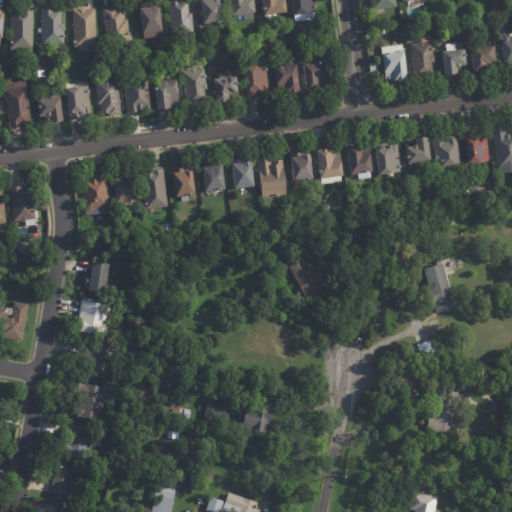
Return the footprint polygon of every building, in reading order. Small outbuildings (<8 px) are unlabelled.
[(221,0),(224,24),(204,27),(201,0),(221,0)] [(253,13),(234,15),(231,0),(254,0),(256,13),(253,13)] [(277,15),(264,17),(262,0),(284,0),(286,14),(277,15)] [(314,14),(296,17),(293,0),(315,0),(316,7),(318,7),(318,10),(317,10),(318,14),(314,14)] [(384,8),(373,9),(371,0),(397,0),(398,6),(384,8)] [(187,3),(188,3),(190,15),(193,15),(194,21),(193,21),(195,35),(193,35),(193,36),(190,37),(190,35),(173,37),(169,2),(182,1),(182,3),(187,3)] [(116,9),(118,9),(119,19),(122,19),(123,33),(125,33),(125,35),(124,35),(125,41),(102,44),(98,9),(111,7),(112,10),(116,9)] [(138,11),(149,10),(148,9),(157,7),(161,33),(159,34),(160,38),(143,40),(138,11)] [(86,9),(89,8),(90,46),(68,47),(66,9),(72,9),(72,8),(79,8),(79,9),(86,9)] [(26,10),(28,10),(27,55),(5,54),(6,11),(14,11),(14,9),(19,9),(18,10),(26,10)] [(53,12),(56,11),(56,24),(59,24),(59,36),(60,36),(60,38),(59,38),(59,44),(51,45),(44,45),(36,45),(36,10),(50,9),(50,12),(53,12)] [(511,63),(505,64),(502,38),(511,37),(511,63)] [(299,41),(309,40),(310,47),(300,48),(299,41)] [(425,76),(415,77),(412,43),(419,42),(420,41),(424,40),(425,41),(434,40),(436,62),(433,62),(435,75),(425,76)] [(404,51),(407,80),(394,81),(390,81),(390,79),(385,79),(382,54),(381,54),(380,47),(401,44),(402,51),(404,51)] [(485,70),(474,72),(471,48),(495,45),(497,61),(491,62),(492,64),(487,64),(488,70),(485,70)] [(455,73),(445,74),(442,51),(465,48),(467,64),(461,65),(461,66),(457,67),(458,72),(455,73)] [(318,93),(307,94),(303,65),(302,57),(322,55),(324,64),(325,64),(328,82),(319,84),(320,93),(318,93)] [(370,62),(377,61),(379,71),(372,73),(370,62)] [(259,98),(248,99),(244,68),(267,66),(270,93),(265,94),(265,95),(261,95),(260,98),(259,98)] [(298,95),(288,97),(287,90),(278,91),(275,69),(283,68),(297,66),(301,95),(298,95)] [(198,103),(196,104),(196,106),(188,107),(183,73),(190,72),(192,70),(195,70),(197,71),(205,70),(206,77),(208,77),(208,79),(206,79),(207,83),(209,90),(205,91),(207,102),(198,103)] [(141,114),(128,115),(124,82),(140,81),(141,79),(146,78),(147,80),(149,79),(153,111),(141,113),(141,114)] [(227,104),(220,105),(220,104),(217,104),(214,81),(238,78),(239,84),(240,84),(240,86),(238,86),(239,95),(234,95),(234,96),(230,97),(231,103),(229,103),(229,104),(227,104)] [(120,116),(111,118),(110,115),(102,116),(101,105),(98,105),(96,83),(104,82),(105,81),(109,81),(110,81),(118,81),(122,116),(120,116)] [(168,112),(160,113),(160,112),(157,112),(155,85),(177,82),(179,108),(171,108),(171,110),(169,110),(169,112),(168,112)] [(28,88),(32,127),(21,128),(9,129),(5,91),(6,90),(6,85),(26,83),(27,89),(28,88)] [(81,121),(70,122),(67,91),(89,88),(89,92),(91,92),(91,95),(90,95),(92,116),(82,117),(82,120),(81,121)] [(61,100),(64,123),(51,125),(50,119),(47,119),(46,117),(40,118),(39,103),(61,100)] [(493,130),(505,128),(506,131),(511,130),(511,172),(500,174),(493,130)] [(485,131),(488,161),(482,161),(482,167),(473,168),(472,163),(468,163),(466,137),(467,137),(467,131),(474,130),(475,132),(485,131)] [(462,169),(438,172),(434,139),(447,137),(446,134),(458,133),(462,169)] [(428,139),(430,160),(408,163),(406,148),(412,147),(412,146),(416,145),(415,139),(427,138),(428,139)] [(349,145),(362,144),(362,145),(364,145),(364,147),(370,146),(370,154),(371,154),(373,171),(367,172),(368,179),(358,180),(357,175),(351,175),(349,145)] [(398,144),(400,172),(393,173),(393,178),(388,178),(387,173),(379,174),(377,148),(387,148),(387,144),(393,144),(398,144)] [(318,149),(320,149),(320,148),(332,147),(332,149),(335,149),(335,150),(342,150),(343,175),(341,175),(342,183),(321,184),(318,149)] [(291,155),(294,155),(293,151),(299,151),(300,154),(310,153),(313,179),(298,180),(298,181),(294,181),(291,155)] [(258,158),(272,157),(273,160),(283,159),(287,195),(262,198),(258,158)] [(254,186),(235,188),(232,160),(243,159),(243,161),(250,160),(250,162),(251,162),(254,186)] [(222,189),(206,191),(203,167),(213,165),(221,164),(222,164),(225,189),(222,189)] [(175,172),(178,172),(178,168),(184,167),(184,170),(194,169),(197,194),(190,195),(190,201),(182,201),(182,195),(178,196),(175,172)] [(157,208),(147,210),(142,173),(150,172),(149,170),(154,170),(164,169),(169,207),(157,208)] [(125,177),(125,176),(132,175),(132,177),(133,177),(135,201),(116,203),(114,178),(118,178),(118,174),(122,174),(123,177),(125,177)] [(107,208),(86,210),(83,180),(91,179),(91,178),(97,177),(97,176),(107,175),(110,207),(107,208)] [(33,226),(29,226),(28,222),(24,222),(24,221),(16,222),(12,187),(25,186),(25,188),(32,187),(33,199),(36,199),(39,225),(33,226)] [(429,224),(450,232),(449,236),(427,229),(429,224)] [(332,281),(306,295),(288,261),(319,244),(337,279),(332,281)] [(90,289),(94,262),(111,264),(110,273),(115,273),(113,290),(106,289),(105,291),(90,289)] [(449,279),(457,307),(438,313),(425,268),(444,263),(449,279)] [(23,341),(0,337),(0,308),(7,310),(7,307),(13,308),(14,301),(29,304),(23,341)] [(80,316),(82,301),(111,305),(109,320),(110,320),(110,324),(103,323),(102,334),(78,331),(80,316)] [(448,337),(450,344),(442,346),(440,338),(448,336),(448,337)] [(505,349),(505,348),(504,348),(502,342),(506,341),(506,342),(511,340),(511,345),(511,346),(511,347),(505,349)] [(424,356),(422,356),(419,345),(431,341),(434,352),(424,356)] [(92,356),(93,354),(84,351),(87,342),(124,352),(115,382),(87,375),(92,356)] [(467,343),(470,343),(470,360),(464,359),(464,355),(461,355),(461,348),(464,348),(465,343),(467,343)] [(78,395),(80,383),(114,388),(112,402),(105,401),(105,402),(104,402),(101,421),(78,418),(82,396),(78,395)] [(430,390),(458,393),(457,395),(464,396),(463,407),(455,406),(451,435),(426,432),(427,418),(432,419),(432,415),(436,415),(437,404),(424,403),(426,389),(430,390)] [(168,403),(172,397),(177,400),(174,406),(168,403)] [(265,408),(275,410),(273,426),(269,425),(268,433),(254,431),(254,428),(241,426),(241,422),(239,421),(242,402),(256,404),(256,407),(265,408)] [(205,423),(207,406),(230,409),(227,426),(205,423)] [(174,407),(192,410),(190,419),(173,416),(174,407)] [(96,438),(95,443),(88,442),(86,459),(60,456),(62,438),(67,439),(69,425),(96,429),(96,438)] [(73,469),(72,473),(81,475),(77,498),(51,493),(56,466),(73,469)] [(177,484),(172,511),(152,511),(158,479),(177,482),(177,484)] [(415,511),(416,511),(410,510),(413,493),(438,498),(435,511),(415,511)] [(254,502),(259,504),(257,509),(262,511),(261,511),(233,511),(224,509),(230,494),(254,502)] [(224,502),(220,511),(210,511),(207,511),(211,498),(224,502)]
